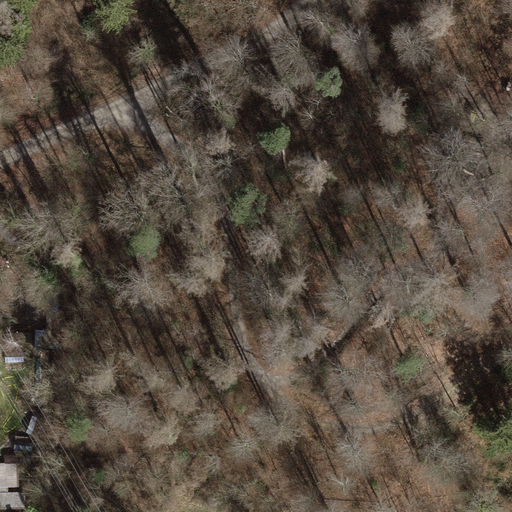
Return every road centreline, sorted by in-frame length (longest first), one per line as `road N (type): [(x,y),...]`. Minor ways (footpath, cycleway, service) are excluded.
road 1 (track): [(137,102),(197,159),(257,368),(293,408),(350,427),(409,415),(511,358)]
road 2 (track): [(0,164),(276,30),(313,0)]
